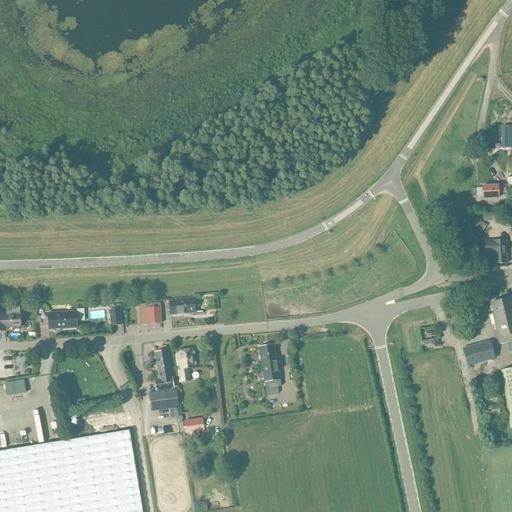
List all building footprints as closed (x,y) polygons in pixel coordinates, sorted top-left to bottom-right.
[(511,147),(511,135),(503,135),(503,148),(511,147)] [(482,188),(476,188),(477,197),(483,197),(483,199),(498,198),(498,194),(506,194),(507,208),(511,207),(511,177),(507,178),(508,185),(482,186),(482,188)] [(483,209),(483,222),(498,222),(498,209),(483,209)] [(505,240),(484,241),(485,255),(494,254),(494,264),(507,263),(505,240)] [(169,301),(170,315),(196,313),(194,298),(169,301)] [(511,352),(511,298),(492,302),(494,314),(493,314),(500,344),(507,342),(509,352),(511,352)] [(140,323),(141,325),(147,325),(162,323),(160,303),(140,305),(141,308),(139,308),(139,312),(140,323)] [(109,310),(111,326),(122,325),(120,309),(109,310)] [(54,331),(55,332),(60,332),(61,331),(61,329),(77,328),(76,312),(49,313),(49,330),(54,330),(54,331)] [(5,313),(0,313),(0,331),(6,331),(6,328),(12,327),(12,330),(19,330),(19,327),(20,327),(20,314),(5,315),(5,313)] [(422,350),(436,348),(435,339),(420,342),(422,350)] [(463,348),(468,366),(496,359),(490,341),(463,348)] [(265,381),(267,396),(279,394),(278,387),(281,387),(280,379),(274,345),(259,348),(265,381)] [(175,352),(180,382),(190,381),(188,368),(196,367),(194,349),(175,352)] [(154,380),(156,392),(174,389),(171,371),(167,351),(155,353),(158,373),(159,379),(154,380)] [(511,427),(511,367),(502,369),(510,428),(511,427)] [(173,409),(174,417),(182,416),(178,390),(176,390),(176,389),(149,393),(151,412),(173,409)] [(486,406),(488,415),(500,413),(499,409),(493,410),(492,405),(486,406)] [(189,433),(190,439),(199,437),(199,432),(204,431),(202,418),(184,421),(186,434),(189,433)] [(142,511),(129,431),(0,451),(0,511),(142,511)]
